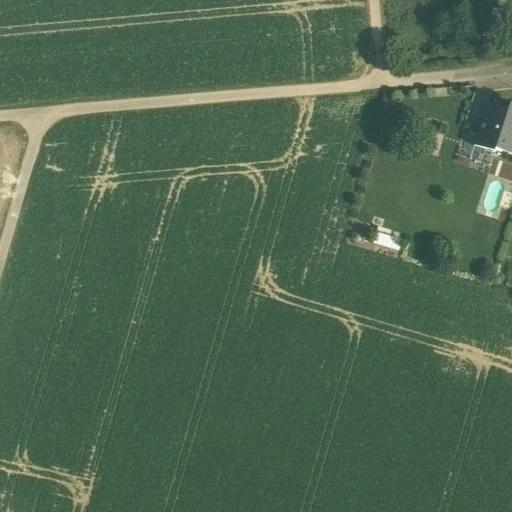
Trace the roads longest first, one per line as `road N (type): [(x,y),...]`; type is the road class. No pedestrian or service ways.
road 1 (track): [(0,245),(37,113),(380,83),(372,0)]
road 2 (residential): [(380,83),(511,73)]
